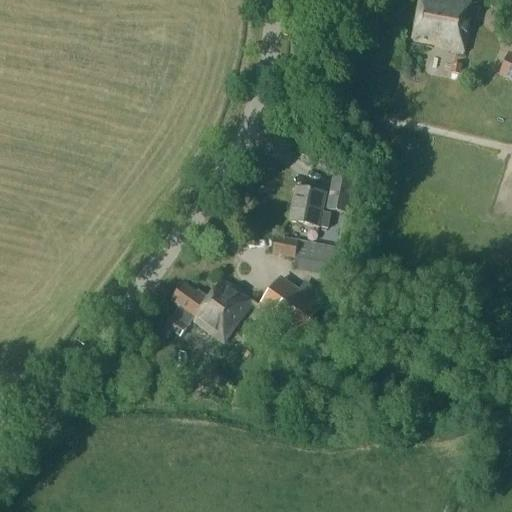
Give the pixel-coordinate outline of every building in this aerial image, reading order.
[(472,3),(454,0),(420,0),(415,29),(445,35),(442,49),(465,53),(472,18),(469,17),(472,3)] [(511,57),(510,57),(500,76),(511,81),(511,57)] [(452,64),(450,73),(461,75),(463,66),(452,64)] [(348,217),(355,183),(334,179),(327,212),(348,217)] [(327,196),(296,190),(289,224),(319,230),(328,232),(331,217),(323,215),(327,196)] [(275,238),(272,255),(295,259),(298,243),(275,238)] [(298,243),(295,259),(328,265),(331,266),(334,266),(337,250),(298,243)] [(282,281),(260,310),(299,339),(320,310),(282,281)] [(253,305),(223,283),(211,299),(198,290),(195,294),(182,285),(171,300),(180,306),(172,317),(171,316),(165,324),(181,336),(193,319),(194,320),(225,343),(253,305)]
